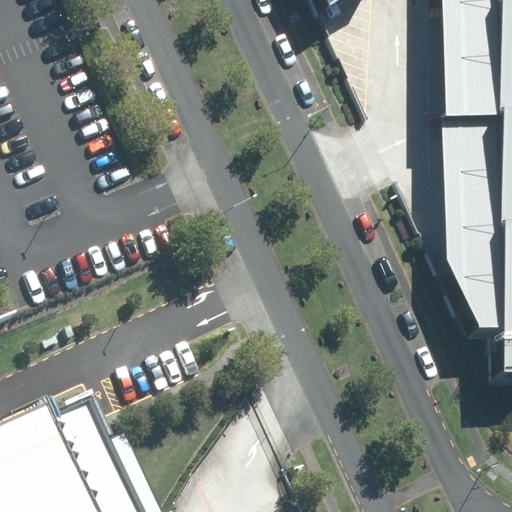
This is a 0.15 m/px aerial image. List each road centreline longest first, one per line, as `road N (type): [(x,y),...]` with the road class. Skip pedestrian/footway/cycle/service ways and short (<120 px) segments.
road 1 (unclassified): [(381,511),(137,0)]
road 2 (unclassified): [(233,0),(472,511)]
